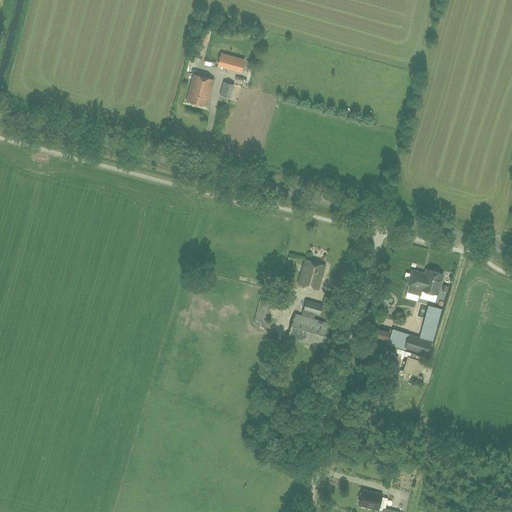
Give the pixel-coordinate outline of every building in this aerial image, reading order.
[(222,54),(219,65),(242,72),(245,61),(222,54)] [(194,74),(186,101),(206,107),(214,80),(194,74)] [(224,82),(220,95),(229,98),(232,84),(224,82)] [(286,265),(293,266),(295,259),(288,257),(286,265)] [(304,259),(298,285),(319,290),(325,264),(304,259)] [(412,271),(408,285),(407,292),(420,295),(421,290),(437,295),(443,274),(427,270),(425,275),(412,271)] [(262,292),(253,323),(264,327),(273,295),(262,292)] [(331,296),(325,294),(322,303),(328,305),(331,296)] [(294,314),(287,337),(323,348),(330,324),(313,319),(315,314),(320,315),(323,305),(306,300),(301,316),(294,314)] [(431,342),(439,316),(427,312),(420,338),(431,342)] [(374,328),(372,335),(387,340),(389,332),(374,328)] [(278,338),(279,337),(279,335),(278,334),(278,333),(276,332),(275,332),(274,332),(272,332),(271,333),(271,335),(271,336),(271,337),(272,338),(273,339),(274,340),(275,340),(276,340),(278,339),(278,338)] [(405,347),(427,354),(431,342),(409,335),(405,347)] [(397,349),(396,353),(391,352),(386,368),(397,371),(402,355),(427,364),(428,359),(397,349)] [(403,469),(415,474),(417,469),(405,464),(404,465),(400,464),(399,467),(403,468),(403,469)] [(358,505),(378,510),(382,495),(362,490),(358,505)]
